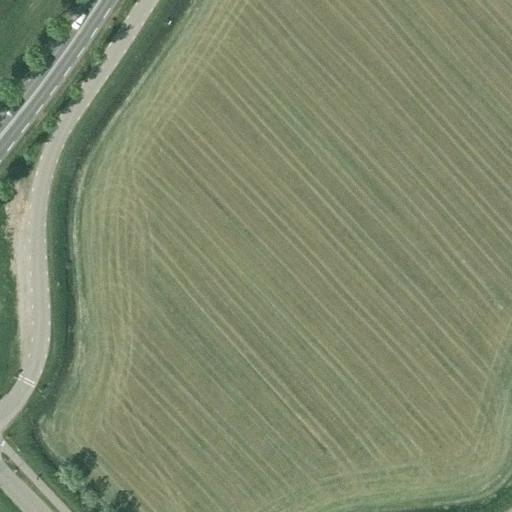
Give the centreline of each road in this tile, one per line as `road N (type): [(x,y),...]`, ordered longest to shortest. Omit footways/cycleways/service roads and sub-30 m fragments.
road 1 (unclassified): [(0,414),(27,382),(38,341),(35,226),(45,168),(145,0)]
road 2 (primary): [(7,126),(97,0)]
